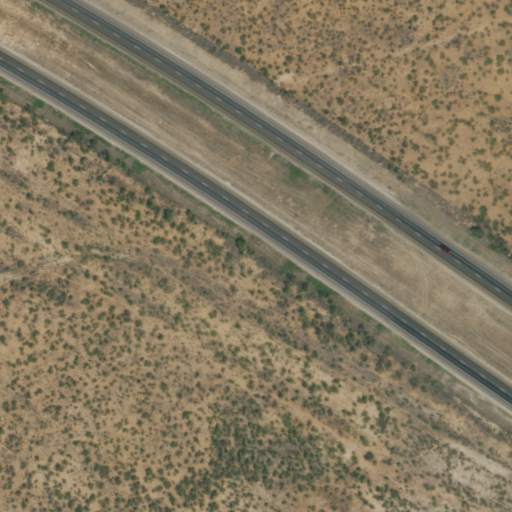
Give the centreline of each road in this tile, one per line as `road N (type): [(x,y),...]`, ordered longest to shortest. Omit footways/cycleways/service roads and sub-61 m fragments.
road 1 (primary): [(0,56),(239,203),(511,394)]
road 2 (primary): [(511,298),(286,140),(58,0)]
